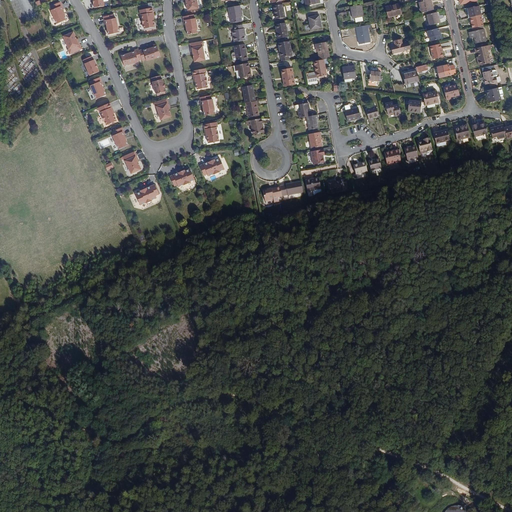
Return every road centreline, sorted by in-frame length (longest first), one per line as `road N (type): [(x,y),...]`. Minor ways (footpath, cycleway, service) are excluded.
road 1 (track): [(0,396),(109,441),(134,438),(182,402),(231,395),(295,429),(353,433)]
road 2 (residential): [(168,0),(187,130),(157,150),(76,0)]
road 3 (track): [(353,433),(497,511)]
road 4 (residential): [(253,0),(275,143)]
